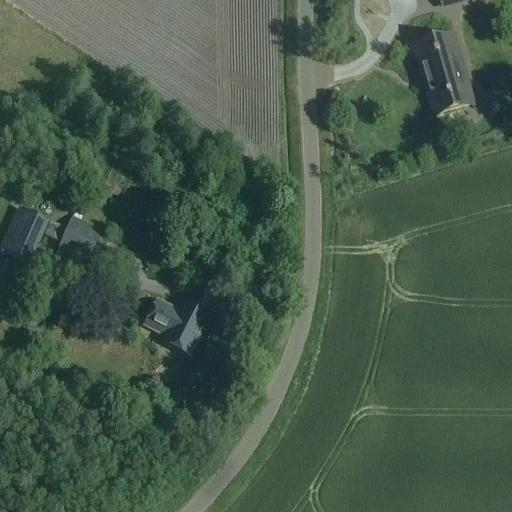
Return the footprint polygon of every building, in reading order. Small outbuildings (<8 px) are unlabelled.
[(442,0),(447,13),(485,3),(483,0),(442,0)] [(418,54),(438,126),(477,115),(456,43),(418,54)] [(63,226),(23,207),(0,250),(0,256),(40,279),(63,226)] [(72,219),(54,260),(94,278),(112,237),(72,219)] [(180,315),(157,304),(145,329),(166,340),(164,345),(191,358),(210,319),(184,306),(180,315)]
